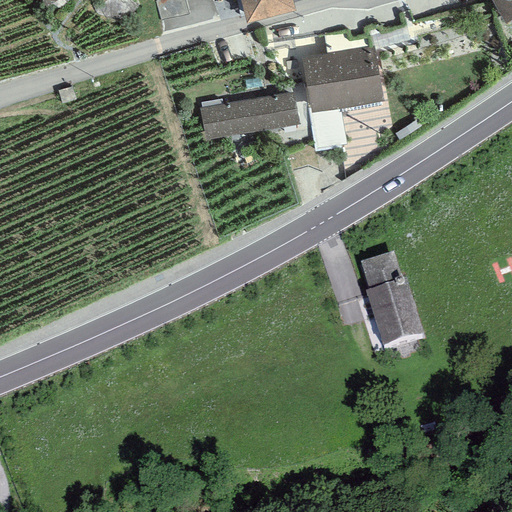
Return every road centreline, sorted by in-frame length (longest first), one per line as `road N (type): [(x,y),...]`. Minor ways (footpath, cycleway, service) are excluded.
road 1 (primary): [(511,102),(276,249),(0,376)]
road 2 (unclassified): [(0,97),(334,0)]
